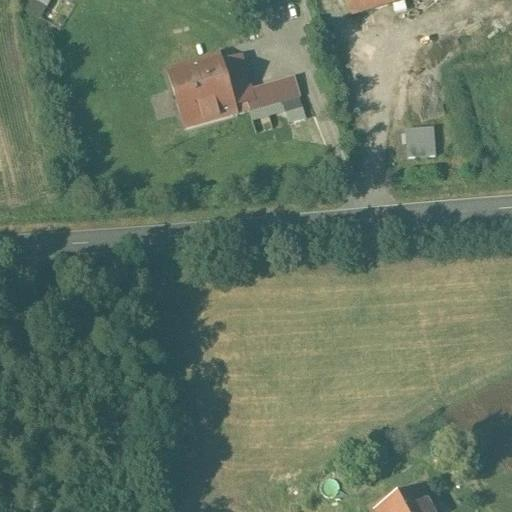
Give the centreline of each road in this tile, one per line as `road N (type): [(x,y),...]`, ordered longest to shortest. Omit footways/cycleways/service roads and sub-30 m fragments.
road 1 (tertiary): [(0,248),(511,208)]
road 2 (unknown): [(355,221),(376,43)]
